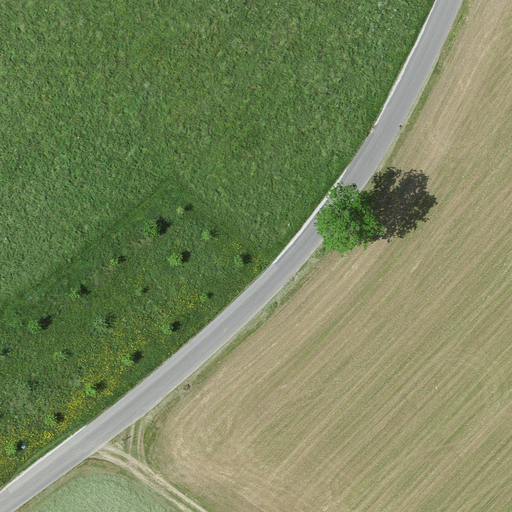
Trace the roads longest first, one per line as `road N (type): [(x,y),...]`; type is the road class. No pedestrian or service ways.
road 1 (unclassified): [(0,504),(223,329),(316,231),(400,104),(449,0)]
road 2 (track): [(138,402),(137,466),(195,511)]
